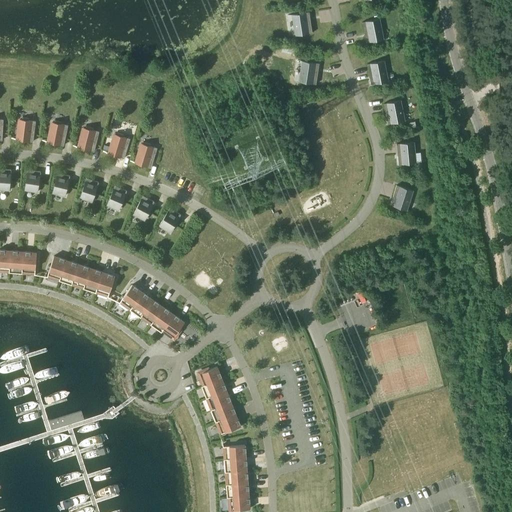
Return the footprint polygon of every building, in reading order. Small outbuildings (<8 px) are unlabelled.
[(295,35),(312,33),(309,12),(287,15),(288,16),(293,15),(296,35),(295,35)] [(380,18),(362,22),(366,43),(388,38),(382,39),(378,19),(380,19),(380,18)] [(298,81),(316,84),(319,63),(298,60),(297,61),(303,62),(300,81),(298,81)] [(384,60),(367,64),(371,85),(392,80),(387,81),(383,61),(384,61),(384,60)] [(401,100),(383,103),(388,124),(409,120),(409,119),(403,120),(399,101),(401,101),(401,100)] [(11,139),(17,139),(33,141),(36,121),(28,120),(28,118),(22,118),(22,120),(20,119),(17,139),(12,138),(11,139)] [(42,141),(48,142),(64,145),(68,125),(60,124),(61,122),(55,121),(55,123),(52,122),(48,141),(42,140),(42,141)] [(73,146),(79,147),(94,151),(99,132),(92,130),(92,128),(86,127),(86,128),(83,128),(79,147),(73,145),(73,146)] [(103,152),(109,153),(124,158),(130,139),(123,137),(123,135),(118,133),(117,135),(115,134),(109,153),(103,151),(103,152)] [(130,161),(136,163),(151,168),(157,148),(150,146),(150,144),(145,142),(144,144),(142,144),(136,162),(130,161)] [(414,142),(397,144),(399,165),(420,162),(414,162),(412,143),(414,142)] [(0,189),(9,190),(11,169),(0,168),(0,189)] [(37,192),(41,171),(28,169),(25,190),(37,192)] [(65,196),(70,175),(57,172),(53,193),(65,196)] [(92,202),(98,182),(86,178),(80,198),(92,202)] [(413,190),(396,185),(390,205),(411,211),(405,209),(411,190),(413,191),(413,190)] [(119,210),(127,190),(115,186),(107,205),(119,210)] [(145,220),(154,201),(143,195),(133,214),(145,220)] [(170,232),(181,214),(170,208),(159,225),(170,232)] [(9,272),(11,251),(0,249),(0,268),(9,269),(9,272)] [(22,273),(24,252),(11,251),(9,272),(11,272),(10,272),(10,269),(22,270),(22,273),(20,273),(22,273)] [(24,252),(22,273),(22,270),(35,271),(34,274),(37,275),(37,274),(35,274),(37,253),(24,252)] [(60,278),(66,260),(54,256),(47,276),(45,276),(48,277),(49,274),(60,278)] [(71,284),(78,264),(66,260),(60,278),(59,280),(61,281),(61,280),(60,280),(61,278),(72,282),(71,284),(70,283),(70,284),(71,284)] [(84,288),(90,268),(78,264),(71,284),(72,285),(73,282),(84,286),(83,288),(84,288)] [(96,292),(103,272),(90,268),(84,288),(85,289),(85,288),(84,288),(85,286),(96,290),(96,292),(94,291),(94,292),(96,292)] [(110,297),(108,296),(115,276),(103,272),(96,292),(98,293),(97,296),(106,299),(107,296),(110,298),(110,297)] [(130,310),(142,292),(132,285),(124,296),(122,299),(120,302),(118,301),(118,302),(120,303),(118,305),(126,310),(128,308),(130,310)] [(140,317),(153,299),(142,292),(130,310),(128,312),(137,319),(139,316),(140,317)] [(151,325),(163,307),(153,299),(140,317),(141,317),(142,315),(152,322),(150,324),(151,325)] [(161,332),(174,314),(163,307),(151,325),(152,326),(153,325),(151,324),(153,322),(163,329),(161,331),(160,330),(160,331),(161,332)] [(174,314),(161,332),(164,329),(174,336),(175,334),(177,336),(181,330),(180,329),(184,322),(174,314)] [(201,386),(222,378),(217,366),(209,369),(208,367),(202,370),(203,372),(201,373),(205,384),(201,386)] [(206,398),(226,390),(222,378),(201,386),(202,388),(203,388),(202,386),(204,385),(209,397),(207,398),(206,396),(205,396),(206,398)] [(211,410),(231,402),(226,390),(206,398),(209,397),(211,402),(213,409),(211,410)] [(215,422),(236,414),(231,402),(211,410),(211,412),(212,411),(211,410),(214,409),(218,420),(216,421),(215,420),(215,422)] [(81,410),(48,421),(51,430),(84,420),(81,410)] [(236,414),(215,422),(218,421),(220,425),(223,432),(220,433),(220,436),(221,435),(221,434),(240,426),(236,414)] [(224,459),(246,457),(245,444),(224,446),(223,444),(222,444),(223,447),(226,447),(227,459),(224,459)] [(225,472),(247,470),(246,457),(224,459),(224,461),(225,461),(225,459),(227,459),(228,471),(226,471),(225,470),(225,472)] [(226,485),(248,483),(247,470),(225,472),(228,472),(229,484),(226,484),(226,485)] [(227,497),(249,496),(248,483),(226,485),(226,486),(227,486),(227,485),(229,485),(230,497),(228,497),(227,495),(227,497)] [(241,509),(250,509),(249,496),(227,497),(227,498),(231,497),(232,510),(234,510),(234,511),(241,511),(241,509)]
